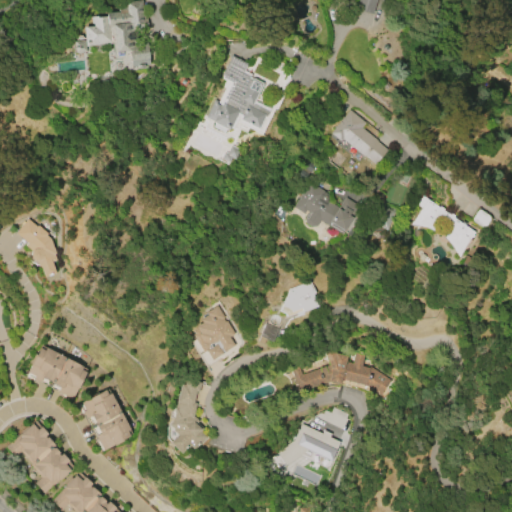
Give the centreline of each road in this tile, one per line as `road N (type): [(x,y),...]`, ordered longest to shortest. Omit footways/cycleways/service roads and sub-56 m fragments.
road 1 (residential): [(324,511),(362,420),(355,400),(328,400),(234,438),(207,428),(211,391),(356,320),(406,343),(463,352),(433,446),(436,474),(471,488),(511,482),(324,71),(307,70)]
road 2 (residential): [(144,511),(64,424),(34,404),(0,416)]
